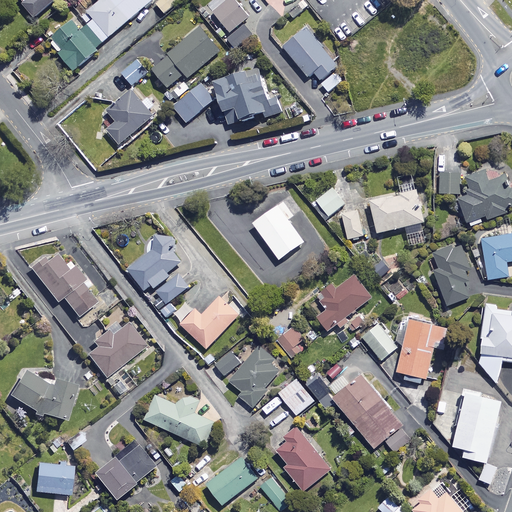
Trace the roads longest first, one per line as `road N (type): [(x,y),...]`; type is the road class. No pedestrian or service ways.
road 1 (tertiary): [(501,96),(80,205)]
road 2 (residential): [(80,205),(0,89)]
